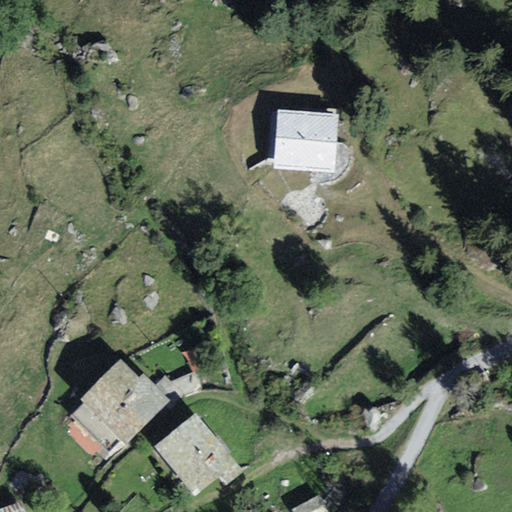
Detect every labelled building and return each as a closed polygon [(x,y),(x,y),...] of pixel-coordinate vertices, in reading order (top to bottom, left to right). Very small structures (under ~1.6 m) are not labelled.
[(335,119),(275,117),(273,166),(333,168),(335,119)] [(152,393),(110,360),(69,408),(110,444),(152,393)] [(187,412),(148,449),(190,497),(231,462),(187,412)] [(294,502),(298,511),(331,511),(324,491),(294,502)] [(21,511),(15,493),(0,497),(0,511),(21,511)]
